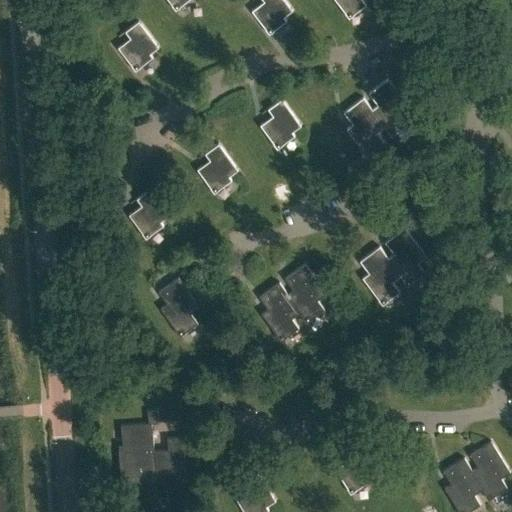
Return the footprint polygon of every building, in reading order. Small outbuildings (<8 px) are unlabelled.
[(262,0),(251,9),(268,32),(285,19),(282,15),(291,9),(284,0),(262,0)] [(335,0),(348,16),(365,3),(362,0),(335,0)] [(124,30),(129,36),(117,45),(131,64),(134,69),(151,55),(149,52),(157,45),(137,19),(124,30)] [(371,107),(383,125),(391,135),(408,121),(400,112),(409,105),(387,76),(368,91),(377,103),(371,107)] [(345,127),(366,153),(383,141),(375,131),(383,125),(371,107),(362,95),(343,110),(352,122),(345,127)] [(300,124),(281,97),(267,107),(272,114),(259,123),(276,147),(293,134),(291,130),(300,124)] [(217,141),(204,151),(209,158),(196,167),(213,191),(231,178),(228,174),(237,168),(217,141)] [(141,231),(144,236),(162,224),(160,220),(169,213),(149,187),(136,197),(140,203),(128,212),(141,231)] [(387,256),(399,274),(407,283),(424,270),(417,261),(425,254),(403,225),(384,240),(393,252),(387,256)] [(378,298),(381,303),(398,289),(391,280),(399,274),(387,256),(378,244),(359,259),(368,271),(361,275),(378,297),(378,298)] [(287,293),(299,311),(306,320),(323,308),(316,298),(325,292),(304,262),(284,276),(293,289),(287,293)] [(158,289),(166,302),(159,306),(178,334),(196,321),(189,311),(198,305),(177,275),(158,289)] [(276,334),(280,339),(298,326),(291,316),(299,311),(287,293),(278,280),(258,295),(267,307),(261,312),(277,333),(276,334)] [(146,409),(148,424),(121,425),(122,444),(124,443),(124,449),(118,450),(120,475),(119,475),(120,481),(125,481),(125,480),(139,479),(139,481),(156,479),(155,472),(184,469),(181,435),(166,436),(167,447),(153,449),(150,421),(156,421),(156,409),(146,409)] [(458,509),(459,511),(464,511),(479,503),(473,492),(482,487),(485,492),(484,493),(487,498),(506,486),(500,476),(509,470),(490,439),(470,452),(477,465),(471,469),(463,456),(443,469),(451,481),(444,485),(459,509),(458,509)] [(365,476),(375,470),(358,442),(343,451),(348,458),(334,467),(349,491),(368,480),(365,476)] [(234,495),(244,511),(261,511),(268,508),(265,504),(275,498),(257,470),(243,480),(247,487),(234,495)]
